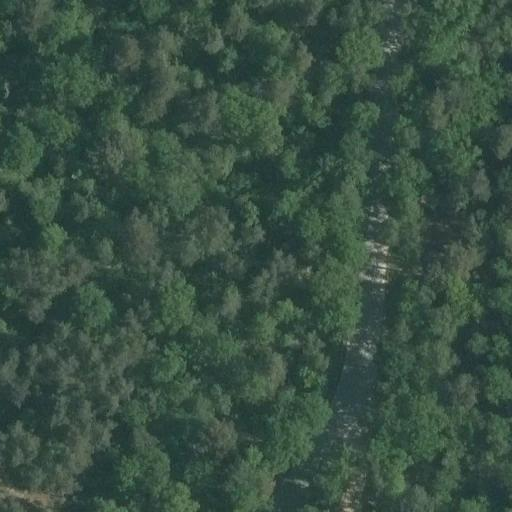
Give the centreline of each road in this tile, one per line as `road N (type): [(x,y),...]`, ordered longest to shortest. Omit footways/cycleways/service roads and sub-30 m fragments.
road 1 (unclassified): [(318,452),(358,381),(387,0)]
road 2 (track): [(358,381),(351,511)]
